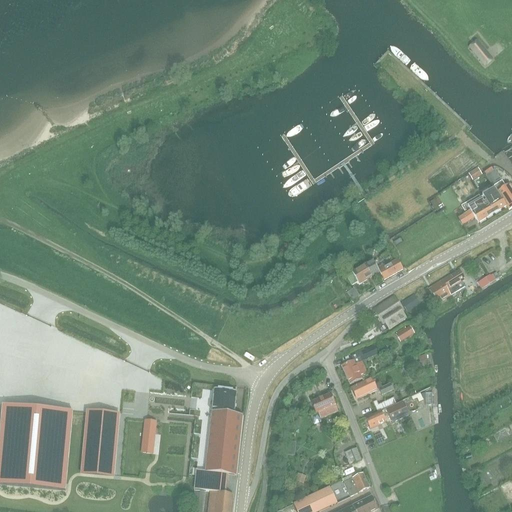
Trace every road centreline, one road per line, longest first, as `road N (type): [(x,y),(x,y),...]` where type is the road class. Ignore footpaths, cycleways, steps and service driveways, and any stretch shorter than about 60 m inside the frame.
road 1 (track): [(0,191),(51,181),(208,250),(257,263),(365,196)]
road 2 (track): [(266,379),(122,283),(0,218)]
road 3 (unclassified): [(263,387),(237,372),(191,363),(0,272)]
road 4 (unclassified): [(243,499),(253,489),(278,390),(327,356)]
road 5 (tertiary): [(362,309),(511,220)]
road 6 (unclassified): [(389,511),(327,356)]
road 7 (tertiary): [(263,387),(284,362),(362,309)]
